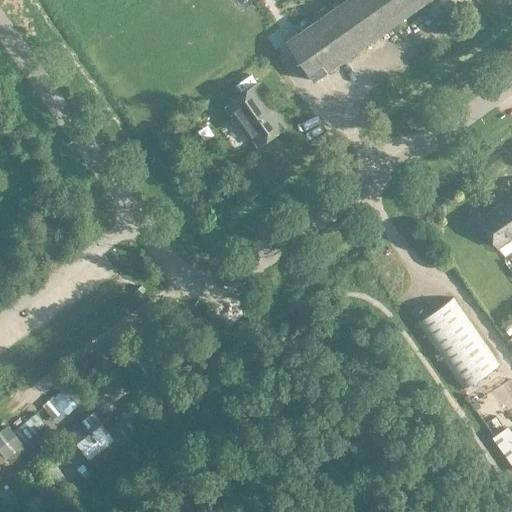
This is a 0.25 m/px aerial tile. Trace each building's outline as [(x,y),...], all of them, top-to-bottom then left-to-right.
[(345,0),(286,42),(314,81),(428,0),(345,0)] [(435,4),(426,11),(433,20),(442,14),(435,4)] [(257,145),(286,125),(274,107),(272,109),(267,102),(269,101),(257,84),(228,104),(257,145)] [(511,197),(479,220),(498,247),(511,237),(511,197)] [(463,390),(500,365),(454,297),(417,322),(463,390)] [(511,318),(502,326),(510,336),(511,334),(511,318)]
